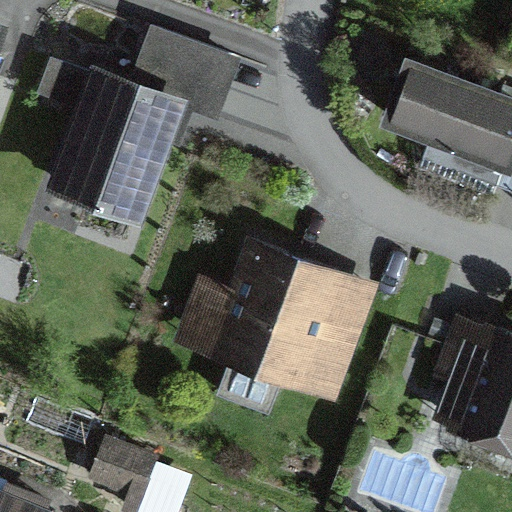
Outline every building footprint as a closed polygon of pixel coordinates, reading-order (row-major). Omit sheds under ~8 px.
[(0,57),(9,29),(0,25),(0,57)] [(503,161),(511,136),(511,103),(406,64),(386,118),(501,161),(503,161)] [(95,77),(53,191),(146,225),(188,112),(95,77)] [(334,276),(249,245),(211,348),(331,393),(348,345),(313,333),(334,276)] [(511,446),(511,339),(489,331),(454,425),(511,446)] [(137,493),(150,460),(102,442),(90,475),(137,493)] [(0,511),(37,511),(0,497),(0,511)]
